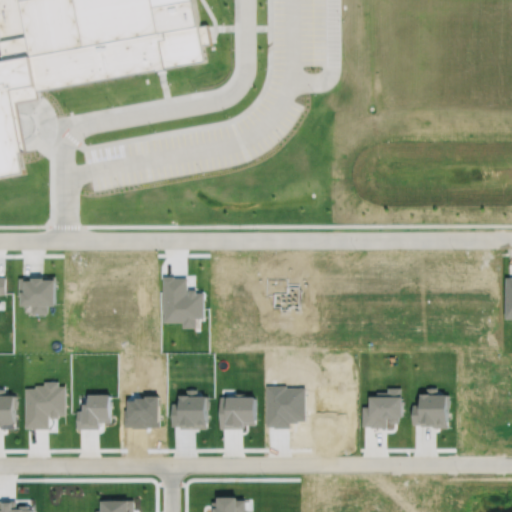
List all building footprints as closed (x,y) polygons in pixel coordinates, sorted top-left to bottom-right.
[(0,175),(24,171),(21,153),(24,152),(15,101),(39,97),(38,89),(204,59),(202,44),(209,43),(206,23),(198,25),(193,0),(0,0),(0,38),(4,61),(0,61),(0,175)] [(371,396),(371,406),(363,406),(363,426),(371,426),(371,427),(387,427),(387,418),(391,418),(391,423),(399,423),(399,417),(403,417),(404,397),(401,397),(401,388),(388,387),(388,392),(377,392),(377,396),(371,396)] [(413,404),(413,424),(421,424),(421,425),(435,425),(435,427),(449,427),(449,422),(450,422),(450,395),(437,395),(437,387),(428,387),(428,394),(422,394),(422,405),(413,404)] [(0,425),(1,425),(1,427),(15,427),(15,394),(5,394),(5,388),(0,388),(0,425)] [(219,496),(219,501),(213,501),(213,509),(215,509),(215,511),(241,511),(245,511),(245,499),(237,499),(237,496),(219,496)] [(103,499),(103,511),(133,511),(133,500),(114,500),(114,499),(103,499)] [(14,501),(1,501),(1,502),(0,502),(0,511),(32,511),(32,510),(14,510),(14,501)]
